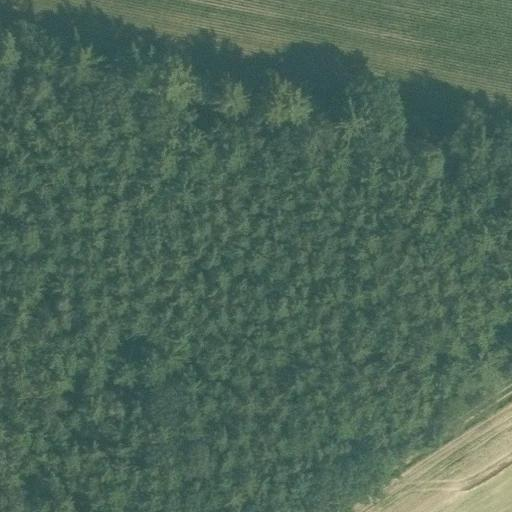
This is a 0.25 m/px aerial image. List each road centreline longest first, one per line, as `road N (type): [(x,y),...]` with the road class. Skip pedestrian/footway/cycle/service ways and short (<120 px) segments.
road 1 (track): [(511,164),(0,69)]
road 2 (track): [(319,511),(511,386)]
